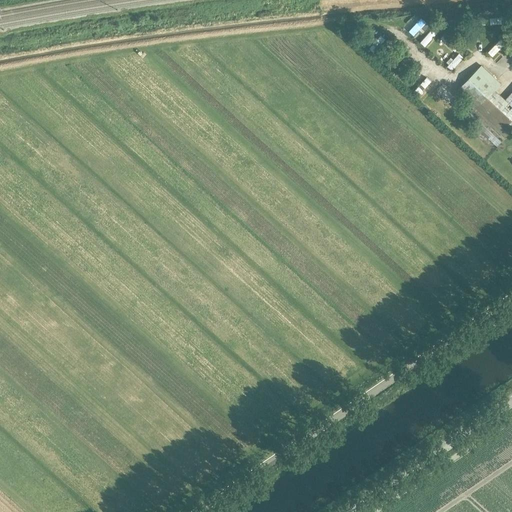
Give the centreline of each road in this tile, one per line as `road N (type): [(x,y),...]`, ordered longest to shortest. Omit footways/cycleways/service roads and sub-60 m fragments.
road 1 (unclassified): [(197,511),(511,296)]
road 2 (track): [(358,0),(0,48)]
road 3 (tertiary): [(350,511),(511,401)]
